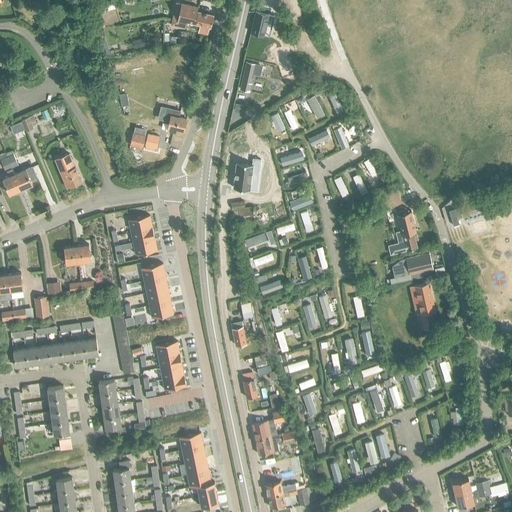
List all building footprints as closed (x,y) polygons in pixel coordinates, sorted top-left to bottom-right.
[(112,0),(105,0),(99,2),(103,13),(115,8),(112,0)] [(180,3),(176,20),(186,22),(193,24),(199,25),(197,32),(206,34),(208,27),(209,27),(212,15),(196,11),(197,7),(181,3),(180,3)] [(255,11),(250,32),(264,36),(269,14),(255,11)] [(246,61),(239,90),(250,92),(254,75),(260,76),(263,65),(246,61)] [(337,92),(330,95),(336,110),(334,111),(336,115),(338,114),(339,116),(346,113),(337,92)] [(314,95),(306,98),(316,117),(323,114),(314,95)] [(62,102),(56,104),(58,109),(61,110),(65,108),(62,102)] [(236,103),(234,110),(241,112),(243,105),(236,103)] [(166,107),(163,120),(169,121),(167,130),(175,132),(175,129),(183,131),(186,119),(179,117),(181,110),(166,107)] [(46,109),(41,112),(45,120),(50,118),(46,109)] [(289,109),(283,111),(292,128),(297,125),(289,109)] [(278,111),(272,114),(279,129),(285,126),(278,111)] [(21,120),(26,131),(33,128),(32,125),(37,123),(33,115),(29,116),(29,117),(21,120)] [(334,129),(341,147),(347,145),(340,127),(334,129)] [(329,136),(326,129),(307,139),(311,146),(329,136)] [(133,132),(129,146),(142,148),(145,135),(133,132)] [(148,134),(145,145),(156,148),(159,137),(148,134)] [(21,189),(14,174),(12,169),(19,166),(12,151),(5,153),(5,152),(0,153),(0,158),(6,171),(9,177),(3,179),(9,194),(21,189)] [(55,159),(66,187),(81,182),(75,167),(74,167),(69,153),(55,159)] [(299,153),(280,159),(282,165),(301,160),(299,153)] [(253,163),(237,162),(234,187),(251,189),(253,172),(259,173),(261,158),(253,157),(253,163)] [(369,158),(363,161),(368,170),(366,171),(369,176),(371,176),(372,176),(377,173),(369,158)] [(25,169),(14,174),(21,189),(32,185),(30,180),(37,178),(32,166),(25,169)] [(305,171),(287,177),(289,184),(307,178),(305,171)] [(359,173),(352,176),(361,195),(367,192),(359,173)] [(340,176),(333,179),(342,196),(348,193),(340,176)] [(388,198),(378,202),(383,212),(402,202),(396,191),(387,196),(388,198)] [(309,195),(289,202),(292,210),(312,202),(309,195)] [(231,202),(232,210),(234,209),(236,218),(255,215),(254,206),(245,207),(244,200),(231,202)] [(449,211),(453,226),(459,224),(457,215),(461,214),(459,207),(449,211)] [(404,241),(388,245),(390,253),(406,250),(416,247),(415,241),(418,240),(410,210),(406,211),(405,208),(396,210),(402,230),(401,231),(404,241)] [(307,210),(300,212),(306,231),(313,228),(307,210)] [(152,227),(150,215),(128,219),(131,232),(152,227)] [(295,229),(293,222),(275,227),(277,234),(295,229)] [(154,237),(152,227),(131,232),(133,241),(154,237)] [(263,233),(245,242),(248,247),(257,243),(258,245),(262,243),(261,241),(265,239),(263,233)] [(157,250),(154,237),(133,241),(136,254),(157,250)] [(87,245),(75,246),(77,262),(89,261),(87,245)] [(77,262),(75,246),(62,247),(64,264),(77,262)] [(322,246),(315,247),(322,269),(328,267),(322,246)] [(273,258),(271,252),(252,259),(255,265),(273,258)] [(123,253),(116,254),(118,262),(125,261),(123,253)] [(394,278),(390,279),(391,284),(410,279),(409,274),(432,269),(428,253),(400,259),(391,266),(394,278)] [(305,256),(298,258),(304,279),(311,277),(305,256)] [(165,275),(163,263),(141,267),(144,280),(165,275)] [(20,272),(8,274),(10,290),(22,289),(20,272)] [(0,291),(10,290),(8,274),(0,274),(0,291)] [(168,288),(165,275),(144,280),(146,292),(168,288)] [(93,280),(79,282),(80,291),(94,290),(93,280)] [(280,287),(278,281),(262,287),(264,294),(280,287)] [(80,291),(79,282),(69,283),(70,292),(80,291)] [(434,310),(428,282),(414,285),(421,312),(420,312),(423,328),(433,326),(430,311),(434,310)] [(171,300),(168,288),(146,292),(149,305),(171,300)] [(49,315),(47,295),(34,297),(36,317),(49,315)] [(325,295),(318,297),(324,315),(330,313),(325,295)] [(359,295),(352,296),(356,317),(364,315),(359,295)] [(173,313),(171,300),(149,305),(152,318),(173,313)] [(241,306),(243,318),(253,317),(251,304),(241,306)] [(309,304),(303,305),(309,327),(315,325),(309,304)] [(277,307),(271,309),(276,325),(282,323),(277,307)] [(25,308),(13,310),(14,321),(26,320),(25,308)] [(14,321),(13,310),(1,311),(3,322),(14,321)] [(231,323),(235,345),(246,342),(241,321),(231,323)] [(281,330),(275,332),(281,351),(288,349),(281,330)] [(368,333),(362,334),(367,355),(373,354),(368,333)] [(352,337),(344,339),(349,361),(357,359),(352,337)] [(95,338),(83,340),(87,355),(98,353),(95,338)] [(83,340),(71,342),(74,357),(87,355),(83,340)] [(180,353),(177,340),(156,345),(158,357),(180,353)] [(71,342),(60,343),(63,359),(74,357),(71,342)] [(60,343),(49,345),(52,360),(63,359),(60,343)] [(49,345),(37,347),(40,362),(52,360),(49,345)] [(141,346),(132,349),(134,355),(143,352),(141,346)] [(37,347),(26,348),(28,364),(40,362),(37,347)] [(28,364),(26,348),(13,350),(15,366),(28,364)] [(337,352),(331,353),(334,373),(340,372),(337,352)] [(182,364),(180,353),(158,357),(160,368),(182,364)] [(308,366),(306,358),(287,365),(289,372),(308,366)] [(445,360),(439,362),(445,381),(450,379),(445,360)] [(184,375),(182,364),(160,368),(163,379),(184,375)] [(379,364),(360,370),(362,376),(381,370),(379,364)] [(266,366),(257,367),(258,375),(269,373),(271,372),(270,365),(266,366)] [(352,365),(343,366),(344,373),(353,371),(352,365)] [(429,369),(423,371),(428,385),(434,383),(429,369)] [(242,375),(246,397),(257,395),(252,373),(242,375)] [(410,373),(405,375),(412,396),(418,394),(410,373)] [(186,385),(184,375),(163,379),(165,389),(186,385)] [(132,378),(134,389),(140,389),(139,377),(132,378)] [(313,377),(298,383),(300,389),(315,383),(313,377)] [(345,377),(332,383),(335,389),(341,386),(342,387),(346,386),(345,384),(347,383),(345,377)] [(98,381),(100,393),(116,392),(114,379),(98,381)] [(47,388),(49,399),(64,397),(62,385),(47,387),(47,388)] [(394,385),(388,387),(395,408),(401,406),(394,385)] [(376,389),(369,391),(376,412),(383,409),(376,389)] [(100,393),(101,404),(118,403),(116,392),(100,393)] [(309,392),(302,395),(308,414),(316,412),(312,399),(314,399),(313,395),(311,396),(309,392)] [(49,399),(50,411),(66,409),(64,397),(49,399)] [(508,415),(511,414),(511,399),(503,400),(504,410),(507,410),(508,415)] [(359,401),(352,403),(357,422),(364,421),(359,401)] [(101,404),(103,416),(119,415),(118,403),(101,404)] [(50,411),(52,423),(68,421),(66,409),(50,411)] [(252,423),(255,438),(277,433),(274,422),(285,420),(283,410),(272,412),(273,418),(267,420),(267,419),(252,423)] [(334,412),(328,415),(334,434),(341,432),(334,412)] [(119,415),(103,416),(105,428),(121,426),(119,415)] [(437,417),(430,419),(434,437),(440,435),(439,428),(440,428),(440,426),(438,426),(437,417)] [(68,421),(52,423),(54,435),(69,432),(68,421)] [(277,433),(255,438),(258,452),(258,454),(278,450),(277,442),(278,441),(283,440),(284,443),(295,441),(292,430),(277,434),(277,433)] [(203,445),(200,432),(179,436),(182,449),(203,445)] [(383,433),(375,435),(380,457),(389,455),(388,450),(390,450),(389,445),(387,446),(383,433)] [(372,440),(364,442),(367,456),(366,456),(367,461),(369,460),(370,463),(377,461),(372,440)] [(206,457),(203,445),(182,449),(184,461),(206,457)] [(349,454),(353,470),(359,469),(355,452),(349,454)] [(395,453),(391,460),(397,463),(400,457),(395,453)] [(208,469),(206,457),(184,461),(187,474),(194,472),(208,469)] [(113,469),(114,481),(130,479),(128,467),(129,467),(128,460),(118,461),(119,468),(113,469)] [(337,461),(329,463),(335,482),(342,479),(337,461)] [(194,472),(187,474),(189,485),(197,484),(211,481),(208,469),(194,472)] [(56,479),(57,491),(73,489),(71,477),(56,479)] [(114,481),(116,493),(131,490),(130,479),(114,481)] [(467,479),(451,482),(454,494),(470,491),(477,490),(476,485),(469,487),(467,479)] [(217,492),(214,480),(211,481),(197,484),(199,495),(217,492)] [(264,484),(267,495),(282,492),(279,480),(264,484)] [(475,483),(477,489),(489,487),(488,480),(475,483)] [(282,492),(267,495),(269,507),(277,505),(278,507),(279,508),(283,507),(284,505),(284,503),(283,496),(297,493),(300,505),(309,503),(307,494),(305,488),(305,487),(296,489),(295,489),(282,492)] [(489,487),(477,489),(478,495),(478,496),(491,493),(489,487)] [(57,491),(59,503),(75,501),(73,489),(57,491)] [(151,500),(156,500),(155,499),(161,498),(160,489),(154,489),(155,494),(150,495),(151,500)] [(116,493),(118,504),(133,502),(131,490),(116,493)] [(470,491),(454,494),(457,507),(473,503),(471,497),(478,495),(477,490),(470,491)] [(218,501),(217,492),(199,495),(201,505),(218,501)] [(59,503),(60,511),(76,511),(75,501),(59,503)] [(118,504),(118,511),(134,511),(133,502),(118,504)]
